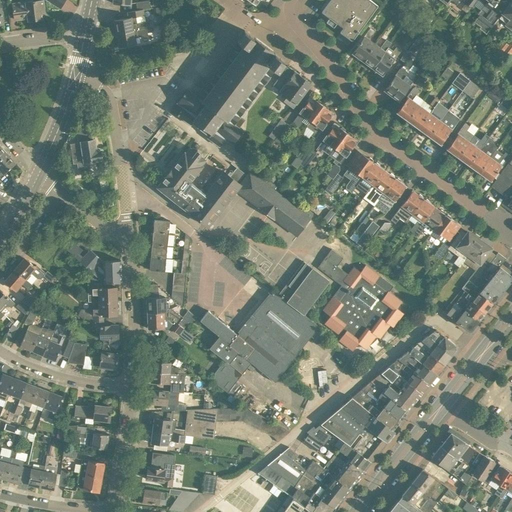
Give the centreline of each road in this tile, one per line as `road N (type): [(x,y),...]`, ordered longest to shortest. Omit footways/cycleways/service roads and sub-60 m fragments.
road 1 (residential): [(201,511),(430,318),(478,350)]
road 2 (residential): [(476,209),(370,129),(289,16),(292,0)]
road 3 (residential): [(127,230),(111,98),(74,78)]
road 4 (residential): [(130,386),(127,230)]
road 5 (tertiary): [(440,398),(351,511)]
road 6 (residential): [(130,386),(76,382),(0,350)]
road 7 (tertiary): [(364,511),(448,404)]
road 8 (residential): [(115,511),(130,386)]
